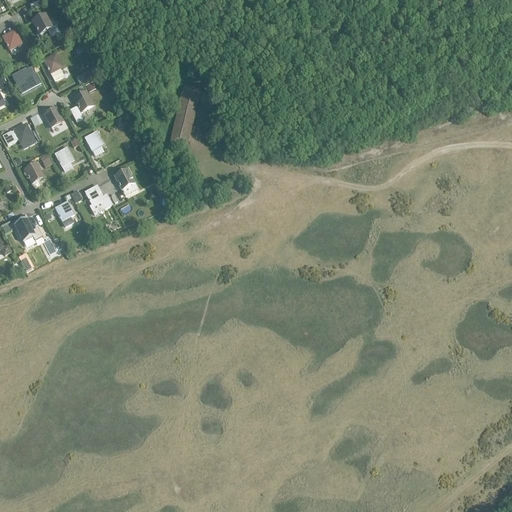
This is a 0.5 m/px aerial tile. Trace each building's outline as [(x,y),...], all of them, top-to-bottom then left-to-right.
[(33,24),(40,37),(52,30),(45,17),(33,24)] [(3,40),(10,53),(22,46),(15,33),(3,40)] [(44,63),(54,83),(64,78),(60,71),(63,69),(56,56),(44,63)] [(14,79),(21,92),(33,86),(26,72),(14,79)] [(70,112),(76,124),(83,121),(80,115),(93,108),(86,95),(74,101),(78,108),(70,112)] [(44,117),(51,130),(63,124),(56,111),(44,117)] [(14,133),(21,146),(33,140),(26,127),(14,133)] [(85,140),(92,154),(105,147),(97,134),(85,140)] [(55,156),(62,170),(74,163),(67,150),(55,156)] [(25,173),(32,186),(44,179),(37,166),(25,173)] [(115,179),(125,198),(137,192),(127,172),(115,179)] [(106,198),(103,200),(97,189),(85,195),(92,207),(89,208),(94,216),(111,207),(106,198)] [(71,197),(76,206),(82,202),(77,193),(71,197)] [(55,211),(62,224),(74,218),(67,204),(55,211)] [(38,230),(32,233),(26,221),(14,228),(21,241),(31,236),(35,243),(43,239),(38,230)] [(8,248),(4,250),(0,242),(0,252),(2,251),(5,257),(11,254),(8,248)]
